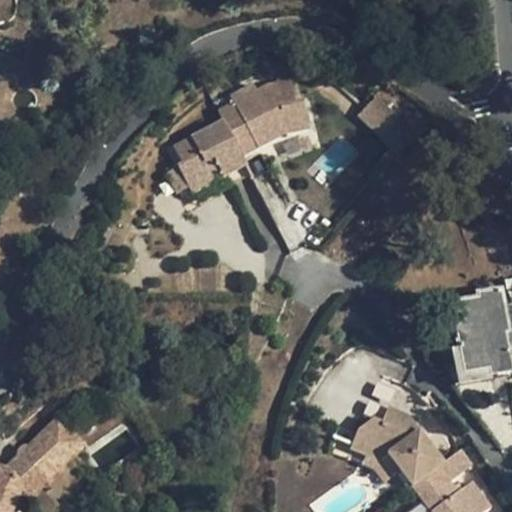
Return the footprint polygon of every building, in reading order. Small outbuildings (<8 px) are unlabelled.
[(225,122),(243,156),(284,135),(309,129),(303,103),(297,104),(292,81),(267,86),(258,91),(255,85),(231,97),(234,104),(219,112),(225,122)] [(359,116),(396,148),(415,127),(378,94),(359,116)] [(243,156),(225,122),(175,148),(183,165),(178,168),(192,194),(247,165),(243,156)] [(189,188),(178,168),(165,175),(176,195),(189,188)] [(508,335),(500,292),(449,302),(463,377),(488,373),(490,380),(511,375),(511,371),(505,335),(508,335)] [(366,456),(381,462),(392,478),(400,473),(412,488),(442,465),(407,418),(388,410),(382,425),(374,421),(357,432),(350,450),(366,456)] [(0,511),(12,511),(21,492),(20,491),(38,474),(46,482),(84,446),(58,418),(27,447),(24,447),(20,450),(18,454),(19,456),(23,460),(15,468),(12,464),(7,468),(0,465),(0,511)] [(442,465),(412,488),(429,511),(486,511),(490,509),(471,483),(458,494),(449,483),(472,465),(461,451),(442,465)] [(19,456),(12,464),(15,468),(23,460),(19,456)] [(366,456),(361,467),(373,472),(381,462),(366,456)] [(381,462),(373,472),(383,485),(392,478),(381,462)] [(38,474),(20,491),(21,492),(28,498),(46,482),(38,474)]
